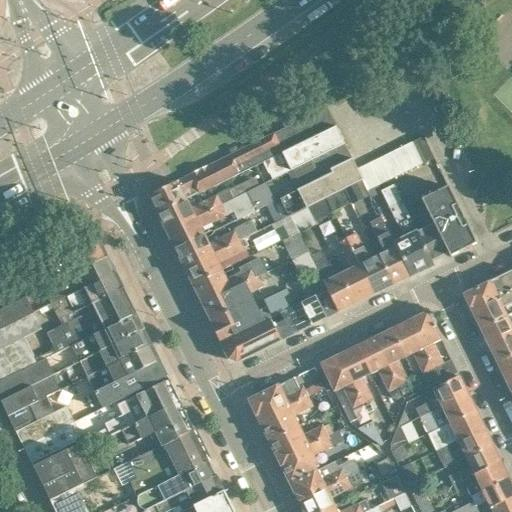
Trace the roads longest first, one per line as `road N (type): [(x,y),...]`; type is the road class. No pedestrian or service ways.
road 1 (unclassified): [(213,394),(89,149)]
road 2 (secondary): [(89,149),(303,0)]
road 3 (residential): [(213,394),(436,285)]
road 4 (residential): [(436,285),(511,440)]
road 5 (secondary): [(182,0),(59,85)]
road 6 (unclassified): [(274,511),(213,394)]
